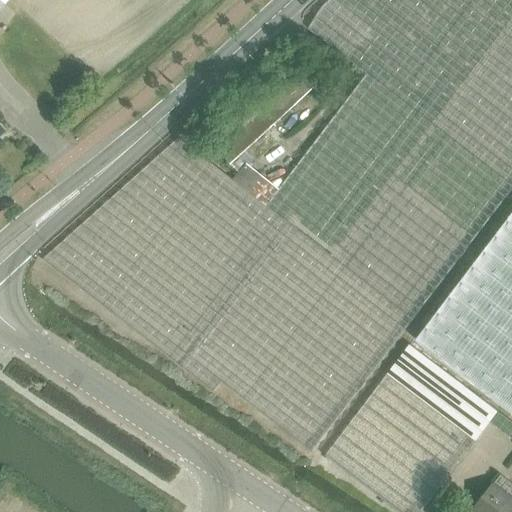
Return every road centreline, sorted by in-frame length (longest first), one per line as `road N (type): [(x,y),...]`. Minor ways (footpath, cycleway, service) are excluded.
road 1 (unclassified): [(237,480),(0,319)]
road 2 (tertiary): [(0,272),(178,104)]
road 3 (tertiary): [(178,104),(0,242)]
road 4 (tertiary): [(178,104),(292,0)]
